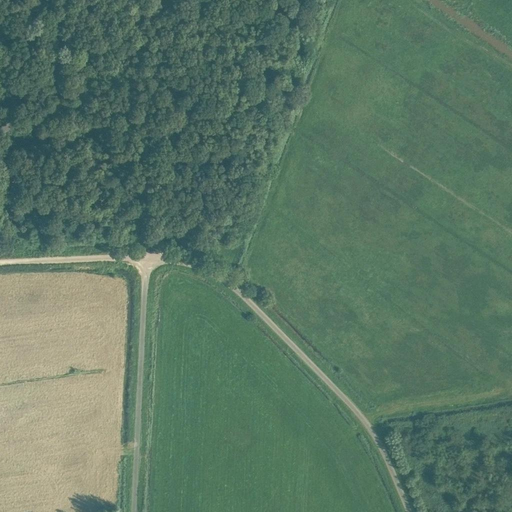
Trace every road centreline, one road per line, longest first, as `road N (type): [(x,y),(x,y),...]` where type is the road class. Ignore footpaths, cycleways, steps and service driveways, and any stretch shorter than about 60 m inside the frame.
road 1 (unclassified): [(407,511),(367,423),(232,287),(202,267),(145,260)]
road 2 (track): [(133,511),(145,260)]
